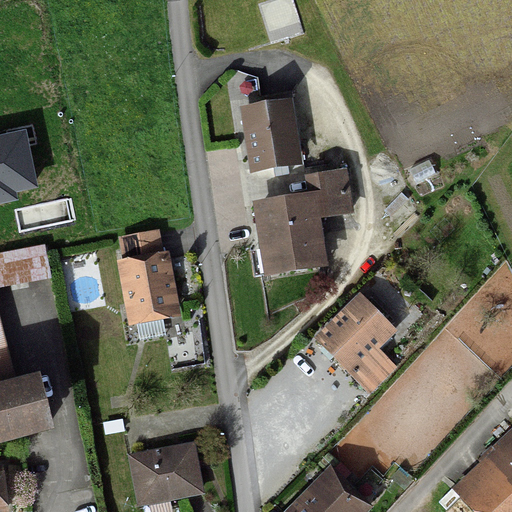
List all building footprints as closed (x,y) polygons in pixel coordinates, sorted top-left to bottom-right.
[(305,172),(292,91),(245,98),(258,179),(305,172)] [(22,137),(0,142),(0,200),(12,198),(11,190),(32,186),(22,137)] [(318,175),(325,218),(348,214),(341,171),(318,175)] [(319,267),(308,196),(261,204),(268,249),(257,251),(261,276),(319,267)] [(156,233),(122,239),(127,265),(123,266),(133,319),(174,312),(165,259),(161,259),(156,233)] [(0,286),(51,278),(45,246),(0,253),(0,286)] [(360,297),(317,339),(370,392),(395,367),(376,348),(394,331),(360,297)] [(0,392),(17,388),(0,321),(0,392)] [(35,383),(17,388),(0,392),(0,439),(47,428),(35,383)] [(511,511),(511,431),(510,434),(511,436),(511,437),(458,487),(481,511),(511,511)] [(141,502),(200,491),(191,447),(132,458),(141,502)] [(352,511),(358,506),(333,480),(301,511),(352,511)]
